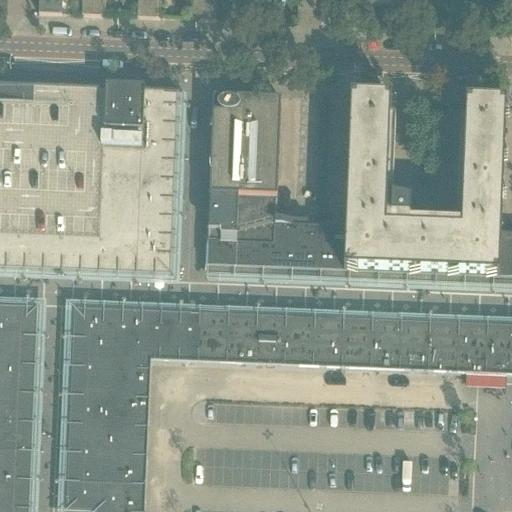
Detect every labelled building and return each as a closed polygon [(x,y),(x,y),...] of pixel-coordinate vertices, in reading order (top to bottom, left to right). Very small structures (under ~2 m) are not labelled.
[(39,0),(39,16),(62,17),(62,0),(39,0)] [(82,0),(82,18),(105,19),(105,0),(82,0)] [(138,0),(137,20),(160,21),(161,0),(138,0)] [(248,0),(193,0),(192,23),(215,24),(216,0),(220,0),(248,1),(248,0)] [(248,0),(248,1),(247,25),(270,26),(271,0),(248,0)] [(69,4),(68,15),(79,15),(79,4),(69,4)] [(0,272),(170,279),(177,96),(0,89),(0,272)] [(387,205),(347,197),(345,232),(279,229),(279,225),(276,225),(276,205),(277,205),(281,104),(234,102),(233,105),(232,104),(229,104),(226,104),(226,103),(219,103),(219,107),(218,108),(217,109),(217,110),(217,111),(217,112),(218,113),(220,115),(222,117),(223,117),(212,117),(207,248),(206,276),(511,288),(511,238),(501,238),(502,219),(461,218),(461,230),(410,228),(411,210),(387,205)] [(350,103),(347,197),(387,205),(391,104),(350,103)] [(466,107),(461,218),(502,219),(506,109),(466,107)] [(0,311),(0,511),(28,511),(36,313),(0,311)] [(70,438),(66,511),(143,511),(146,441),(148,393),(149,374),(150,366),(188,367),(190,319),(152,317),(75,314),(73,353),(72,390),(70,438)] [(190,319),(188,367),(197,368),(198,319),(190,319)] [(198,319),(197,368),(255,370),(283,371),(341,373),(399,376),(428,377),(466,378),(485,379),(506,380),(511,379),(511,332),(468,330),(430,329),(401,328),(343,325),(285,323),(257,322),(198,319)]
